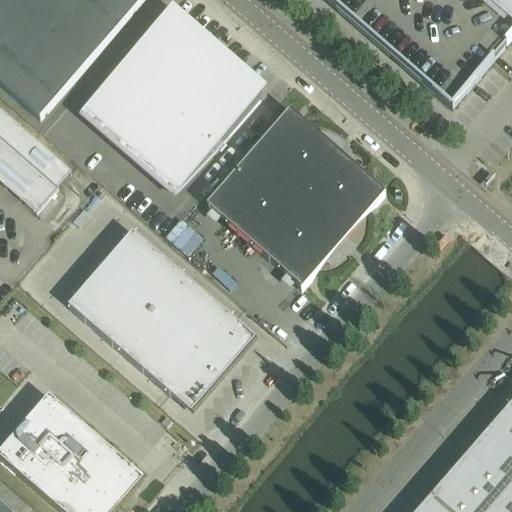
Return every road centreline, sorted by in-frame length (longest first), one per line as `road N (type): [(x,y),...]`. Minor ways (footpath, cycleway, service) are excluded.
road 1 (unclassified): [(177,511),(452,197)]
road 2 (unclassified): [(452,197),(223,0)]
road 3 (unclassified): [(361,511),(511,338)]
